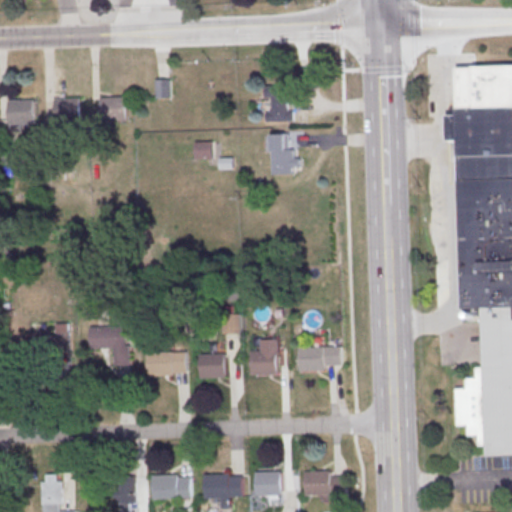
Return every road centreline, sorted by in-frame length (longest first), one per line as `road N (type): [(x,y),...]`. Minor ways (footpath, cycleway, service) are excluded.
road 1 (residential): [(511,21),(0,39)]
road 2 (residential): [(391,424),(0,436)]
road 3 (secondary): [(394,511),(385,240)]
road 4 (secondary): [(384,204),(378,26)]
